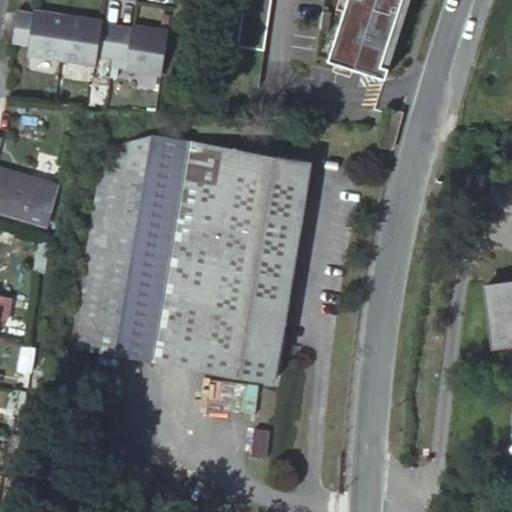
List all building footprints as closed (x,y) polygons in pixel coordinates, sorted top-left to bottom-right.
[(333,72),(375,82),(382,73),(389,43),(396,32),(401,11),(409,0),(362,0),(361,8),(349,5),(333,72)] [(19,8),(18,14),(34,16),(34,10),(19,8)] [(34,16),(18,14),(14,41),(30,44),(28,53),(62,59),(69,14),(35,9),(34,10),(34,16)] [(69,14),(62,59),(99,64),(101,54),(116,57),(120,29),(104,27),(105,19),(69,14)] [(120,29),(116,57),(132,59),(130,69),(167,74),(173,29),(137,24),(136,31),(120,29)] [(400,116),(386,113),(377,145),(391,148),(396,131),(400,116)] [(198,368),(235,151),(151,137),(104,153),(71,347),(198,368)] [(198,368),(273,381),(310,164),(235,151),(198,368)] [(54,223),(61,183),(0,167),(0,209),(50,222),(54,223)] [(511,281),(483,286),(491,347),(511,343),(511,281)] [(0,308),(7,309),(12,287),(0,284),(0,308)]
